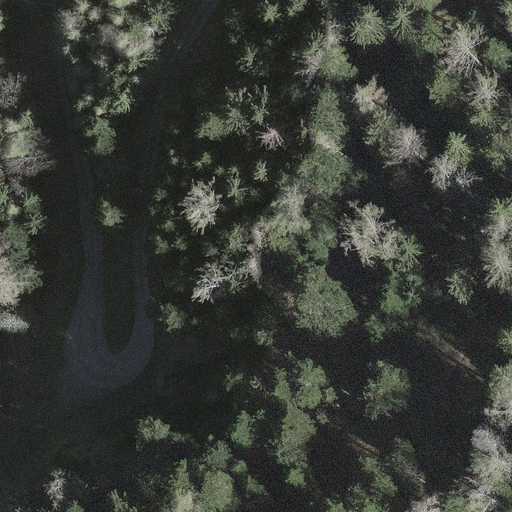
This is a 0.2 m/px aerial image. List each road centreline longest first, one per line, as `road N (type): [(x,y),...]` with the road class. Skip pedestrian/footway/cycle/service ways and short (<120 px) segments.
road 1 (unclassified): [(55,0),(92,225),(90,339),(95,360),(112,367),(127,362),(136,345),(140,212),(158,93),(166,64),(206,0)]
road 2 (track): [(95,360),(0,478)]
